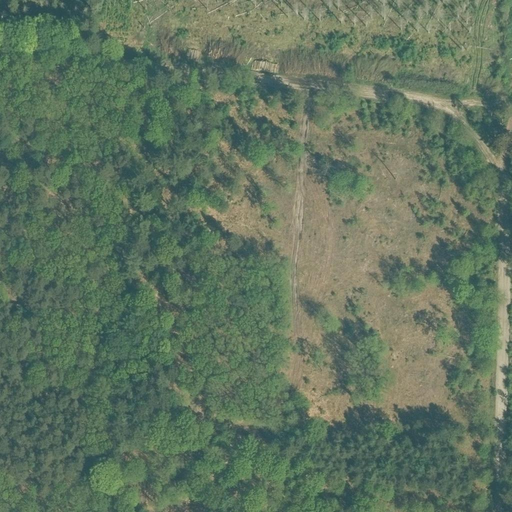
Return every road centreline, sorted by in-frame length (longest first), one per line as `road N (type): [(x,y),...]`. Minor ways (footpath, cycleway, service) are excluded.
road 1 (track): [(0,50),(511,108)]
road 2 (track): [(501,172),(496,511)]
road 3 (track): [(430,101),(473,131),(501,172),(511,132)]
